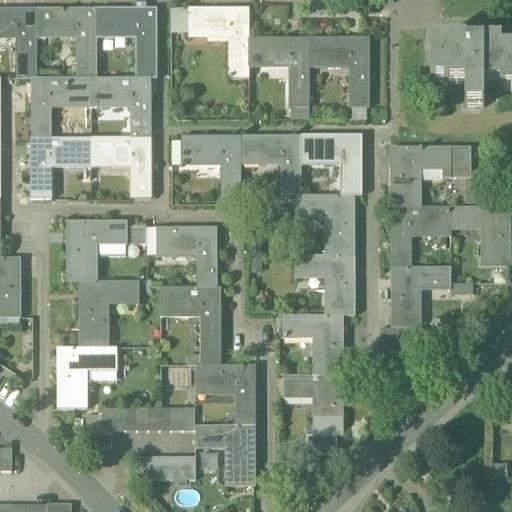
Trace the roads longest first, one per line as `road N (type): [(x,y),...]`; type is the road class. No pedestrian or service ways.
road 1 (residential): [(322,511),(511,336)]
road 2 (residential): [(0,413),(111,511)]
